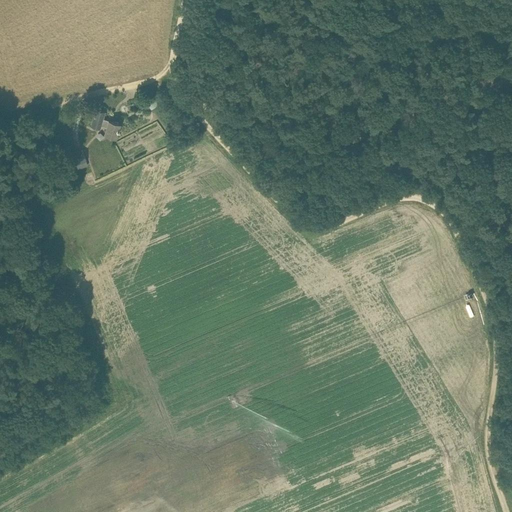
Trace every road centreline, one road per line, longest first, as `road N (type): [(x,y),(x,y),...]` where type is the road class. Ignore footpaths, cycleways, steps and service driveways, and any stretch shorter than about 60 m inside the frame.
road 1 (track): [(492,467),(493,327),(441,212),(415,198),(321,223),(298,218),(184,100)]
road 2 (track): [(511,79),(343,142),(296,109),(223,110),(184,100),(161,76),(180,0)]
road 3 (track): [(0,117),(161,76)]
